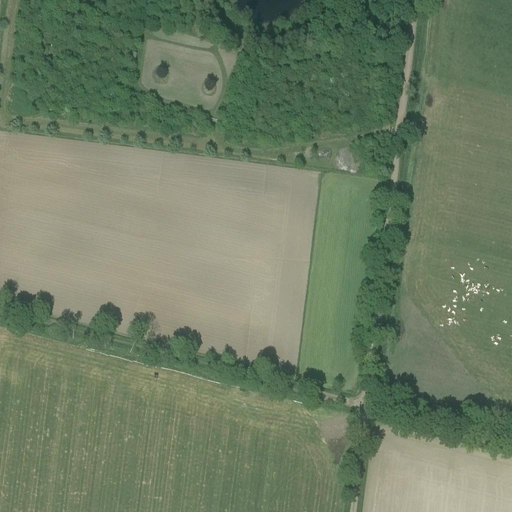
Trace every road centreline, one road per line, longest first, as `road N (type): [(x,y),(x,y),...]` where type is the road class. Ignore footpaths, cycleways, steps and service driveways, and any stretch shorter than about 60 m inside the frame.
road 1 (track): [(365,404),(414,0)]
road 2 (track): [(0,314),(365,404)]
road 3 (track): [(365,404),(511,440)]
